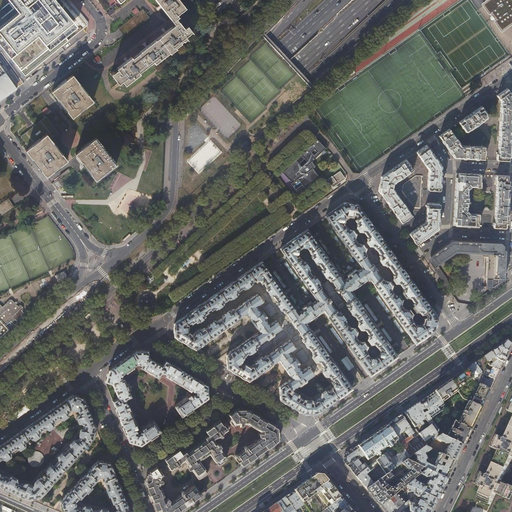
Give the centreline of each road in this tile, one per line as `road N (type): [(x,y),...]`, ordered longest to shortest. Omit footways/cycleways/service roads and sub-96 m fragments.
road 1 (residential): [(116,286),(409,0)]
road 2 (trunk): [(128,201),(225,149),(393,0)]
road 3 (unclassified): [(289,0),(180,113),(171,202),(120,255)]
road 4 (trunk): [(128,201),(216,139),(367,0)]
road 5 (trunk): [(337,0),(200,122),(117,180)]
road 6 (trunk): [(306,0),(117,180)]
road 7 (residential): [(143,331),(356,183)]
road 8 (primary): [(321,453),(511,319)]
road 9 (primary): [(460,328),(309,436)]
road 10 (residential): [(0,117),(99,36),(99,19),(83,0)]
road 11 (residential): [(511,362),(440,511)]
road 12 (trunk): [(0,277),(128,201)]
road 13 (trunk): [(117,180),(0,250)]
road 14 (residential): [(235,389),(128,468)]
road 15 (residential): [(0,136),(81,240)]
road 16 (primary): [(309,436),(202,511)]
